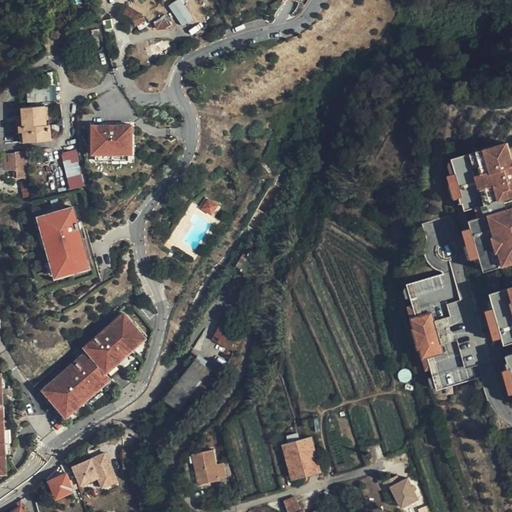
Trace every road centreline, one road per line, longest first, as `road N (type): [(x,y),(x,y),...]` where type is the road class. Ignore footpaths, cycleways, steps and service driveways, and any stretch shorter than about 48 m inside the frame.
road 1 (residential): [(51,444),(126,397),(150,367),(161,313),(137,224),(190,149),(192,124),(174,79),(180,65),(236,38),(290,26),(317,0)]
road 2 (residential): [(511,417),(498,409),(457,238),(447,231),(434,238),(430,248),(442,265)]
